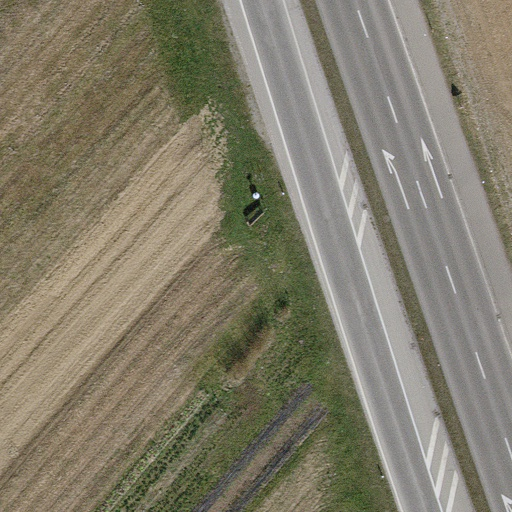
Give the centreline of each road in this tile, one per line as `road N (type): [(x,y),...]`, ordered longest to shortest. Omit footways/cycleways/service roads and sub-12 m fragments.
road 1 (secondary): [(256,0),(420,511)]
road 2 (secondary): [(511,463),(351,0)]
